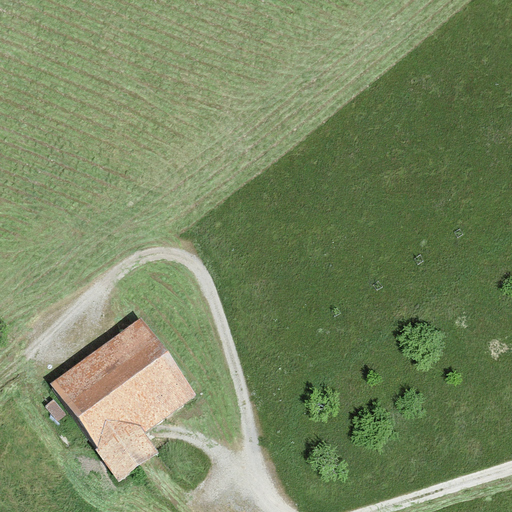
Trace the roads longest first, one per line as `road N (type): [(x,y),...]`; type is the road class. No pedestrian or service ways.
road 1 (track): [(37,352),(133,261),(172,251),(187,257),(214,296),(263,486),(282,511)]
road 2 (track): [(371,511),(511,468)]
